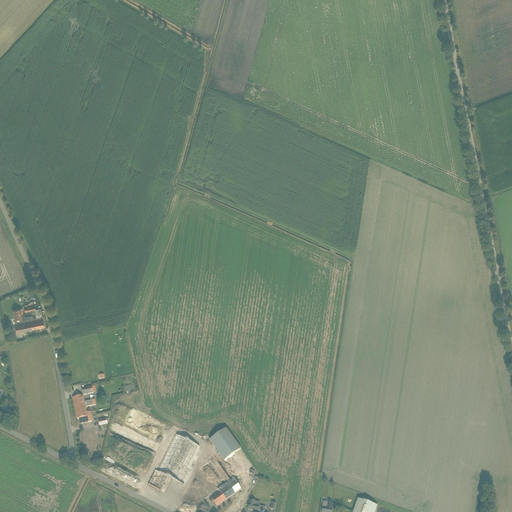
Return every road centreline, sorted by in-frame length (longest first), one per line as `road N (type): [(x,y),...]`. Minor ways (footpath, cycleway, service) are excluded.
road 1 (unclassified): [(511,345),(445,0)]
road 2 (unclassified): [(70,461),(45,304),(0,195)]
